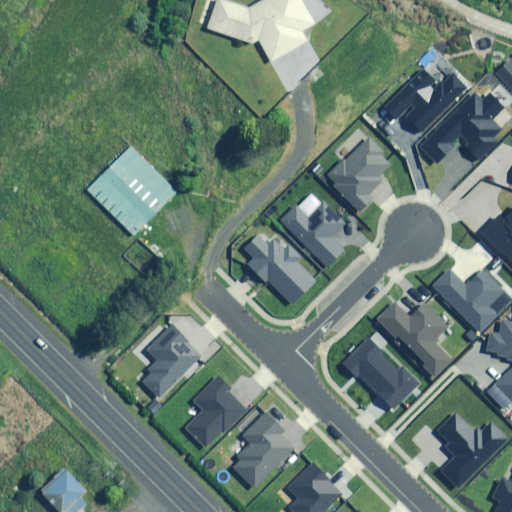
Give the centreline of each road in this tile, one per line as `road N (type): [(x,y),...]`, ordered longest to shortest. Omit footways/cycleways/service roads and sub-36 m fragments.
road 1 (secondary): [(199,511),(0,314)]
road 2 (residential): [(284,364),(432,511)]
road 3 (residential): [(284,364),(418,228)]
